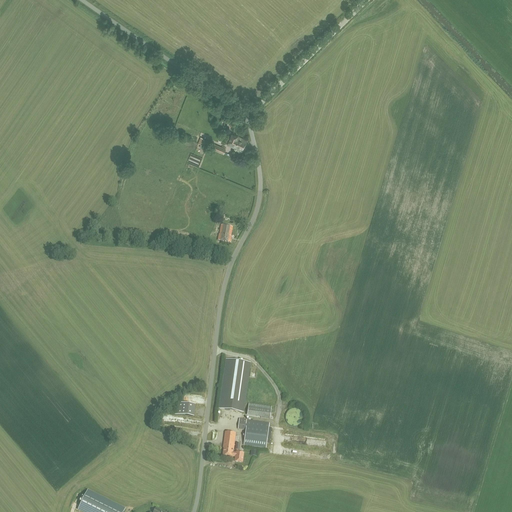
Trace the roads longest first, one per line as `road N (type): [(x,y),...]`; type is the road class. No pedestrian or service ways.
road 1 (unclassified): [(193,511),(224,282),(259,200),(247,117)]
road 2 (unclassified): [(247,117),(83,0)]
road 3 (unclassified): [(247,117),(366,0)]
